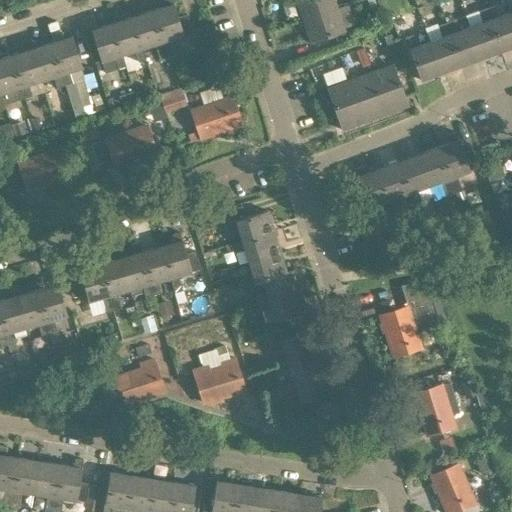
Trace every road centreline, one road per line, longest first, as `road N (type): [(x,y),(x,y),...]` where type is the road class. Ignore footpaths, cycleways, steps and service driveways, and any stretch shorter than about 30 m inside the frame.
road 1 (residential): [(391,486),(0,426)]
road 2 (residential): [(391,486),(296,173)]
road 3 (residential): [(0,259),(70,241),(199,175),(289,147)]
road 4 (residential): [(296,173),(425,122),(464,94),(511,81)]
road 5 (residential): [(289,147),(244,0)]
